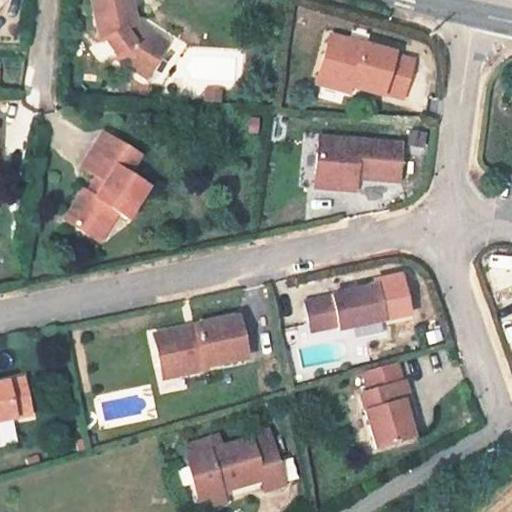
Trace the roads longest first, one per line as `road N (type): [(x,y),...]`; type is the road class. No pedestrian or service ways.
road 1 (residential): [(448,217),(0,311)]
road 2 (residential): [(448,217),(460,292),(508,420),(366,511)]
road 3 (residential): [(473,17),(448,217)]
